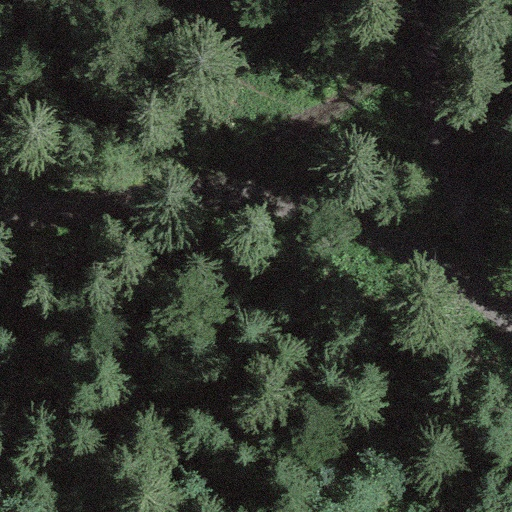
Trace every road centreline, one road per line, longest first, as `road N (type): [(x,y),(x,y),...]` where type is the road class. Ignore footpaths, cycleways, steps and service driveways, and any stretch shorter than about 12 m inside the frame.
road 1 (track): [(0,227),(218,194),(446,239),(511,310)]
road 2 (track): [(218,194),(341,123),(418,29)]
road 3 (track): [(446,239),(414,0)]
